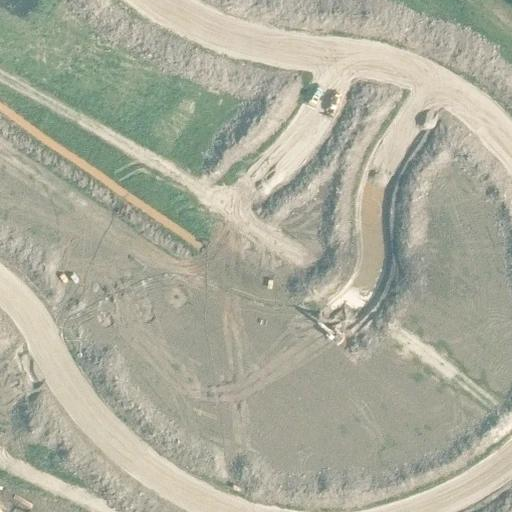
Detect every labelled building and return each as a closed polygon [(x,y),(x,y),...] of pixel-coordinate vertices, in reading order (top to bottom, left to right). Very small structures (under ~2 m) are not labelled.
[(32,0),(43,13),(55,4),(52,0),(32,0)] [(98,71),(85,96),(100,104),(109,86),(138,102),(164,52),(133,36),(111,78),(98,71)] [(428,157),(427,187),(475,189),(475,178),(478,179),(478,159),(428,157)] [(405,210),(404,232),(407,232),(407,250),(453,251),(453,231),(450,231),(451,221),(451,212),(405,210)] [(511,214),(493,220),(511,281),(511,214)] [(400,287),(399,296),(424,298),(423,309),(445,312),(446,298),(451,298),(453,268),(428,265),(427,277),(403,274),(402,287),(400,287)] [(378,339),(370,348),(389,365),(397,355),(403,360),(423,337),(420,333),(422,330),(410,320),(408,323),(391,308),(378,323),(379,324),(371,333),(378,339)] [(511,322),(492,316),(487,328),(498,332),(491,352),(511,359),(511,335),(511,331),(511,322)] [(157,326),(151,357),(179,362),(177,374),(195,377),(201,339),(185,337),(186,331),(157,326)] [(206,359),(202,384),(212,386),(213,382),(255,389),(260,356),(221,350),(219,362),(206,359)] [(311,365),(291,369),(299,414),(321,410),(319,395),(348,390),(340,350),(321,354),(321,357),(310,359),(311,365)] [(472,367),(468,380),(491,388),(495,378),(511,383),(511,359),(491,352),(484,372),(472,367)] [(431,421),(421,427),(434,451),(444,445),(448,452),(458,446),(458,447),(476,438),(455,400),(428,415),(431,421)] [(158,406),(151,427),(158,430),(157,434),(171,439),(170,442),(192,449),(193,446),(209,451),(218,420),(201,415),(200,420),(158,406)] [(400,423),(374,438),(396,478),(422,464),(400,423)] [(227,440),(224,471),(272,475),(273,466),(286,467),(288,442),(274,440),(273,444),(227,440)] [(302,454),(301,490),(349,490),(350,454),(302,454)] [(52,470),(33,488),(55,511),(62,511),(91,484),(89,481),(88,481),(74,466),(61,479),(52,470)] [(91,484),(62,511),(98,511),(108,502),(97,490),(94,487),(92,485),(91,484)]
